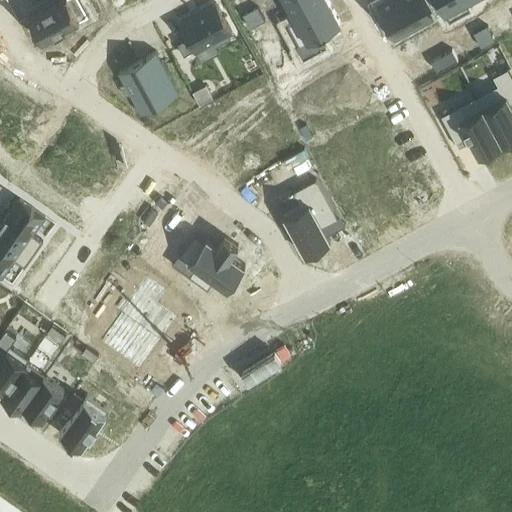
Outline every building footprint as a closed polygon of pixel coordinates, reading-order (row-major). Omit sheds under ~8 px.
[(79,0),(59,0),(29,17),(42,41),(88,16),(79,0)] [(285,0),(296,20),(329,2),(328,0),(285,0)] [(388,0),(379,5),(395,35),(433,14),(424,0),(388,0)] [(464,0),(437,0),(449,22),(470,10),(465,2),(464,0)] [(296,20),(287,25),(298,45),(296,46),(303,59),(326,47),(320,35),(341,23),(329,2),(296,20)] [(187,38),(178,43),(184,55),(194,50),(195,52),(196,52),(202,62),(220,53),(216,47),(230,39),(228,34),(232,32),(216,3),(179,23),(187,38)] [(257,6),(243,14),(246,21),(261,13),(257,6)] [(261,13),(246,21),(250,28),(265,21),(261,13)] [(487,25),(480,29),(488,44),(495,40),(487,25)] [(480,29),(473,33),(481,48),(488,44),(480,29)] [(452,50),(431,61),(437,72),(458,60),(452,50)] [(156,51),(118,72),(124,83),(120,85),(125,96),(129,93),(141,114),(141,113),(137,104),(173,84),(178,94),(179,93),(156,51)] [(498,85),(477,97),(502,143),(506,141),(508,145),(511,142),(511,106),(510,103),(511,101),(511,77),(507,69),(493,76),(498,85)] [(15,82),(0,103),(0,115),(14,125),(35,96),(15,82)] [(199,104),(212,97),(206,85),(193,92),(199,104)] [(35,96),(14,125),(33,139),(54,110),(35,96)] [(477,97),(442,116),(456,143),(469,137),(471,141),(479,156),(502,143),(477,97)] [(72,120),(48,152),(68,166),(91,134),(72,120)] [(91,134),(68,166),(86,179),(108,150),(110,147),(91,134)] [(405,136),(366,157),(392,204),(414,191),(407,177),(423,169),(405,136)] [(86,179),(84,182),(104,196),(127,164),(108,150),(86,179)] [(366,157),(328,178),(345,211),(361,203),(369,216),(392,204),(366,157)] [(299,201),(282,211),(306,255),(330,241),(322,226),(338,217),(316,178),(293,191),(299,201)] [(158,185),(134,217),(154,231),(177,199),(158,185)] [(20,199),(0,226),(0,230),(34,255),(43,242),(32,234),(45,217),(34,209),(34,208),(31,206),(31,207),(20,199)] [(0,230),(0,277),(1,278),(14,260),(24,268),(34,255),(0,230)] [(194,234),(178,256),(195,268),(189,277),(207,290),(214,281),(227,291),(245,265),(231,255),(238,245),(225,235),(217,245),(206,237),(204,241),(194,234)] [(140,273),(115,308),(154,336),(170,313),(151,299),(160,286),(140,273)] [(115,308),(94,337),(133,365),(154,336),(115,308)] [(0,389),(3,392),(1,395),(2,395),(29,357),(11,344),(17,337),(16,336),(5,328),(0,336),(0,389)] [(29,357),(2,395),(20,408),(46,373),(29,361),(31,358),(29,357)] [(46,373),(20,408),(21,409),(23,406),(42,419),(64,388),(45,375),(46,374),(46,373)] [(70,417),(59,432),(82,448),(110,409),(87,393),(85,397),(74,389),(60,409),(70,417)]
